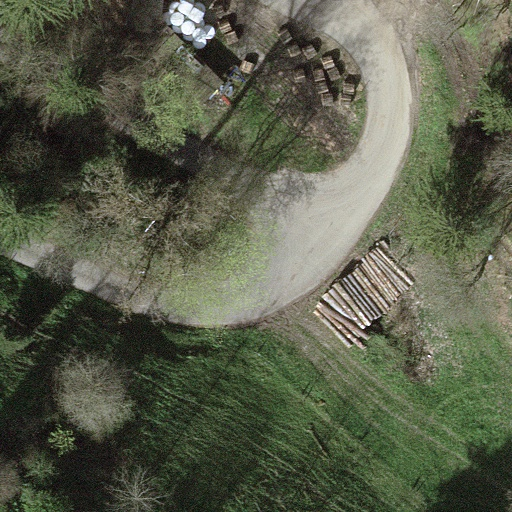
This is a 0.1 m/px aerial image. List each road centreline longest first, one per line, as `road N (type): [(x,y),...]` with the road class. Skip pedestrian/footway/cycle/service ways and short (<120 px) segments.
road 1 (unclassified): [(350,218),(155,136),(0,28)]
road 2 (unclassified): [(0,238),(132,295),(197,308),(269,293),(315,259),(350,218)]
road 3 (unclassified): [(350,218),(387,132),(385,69),(362,35),(299,0)]
